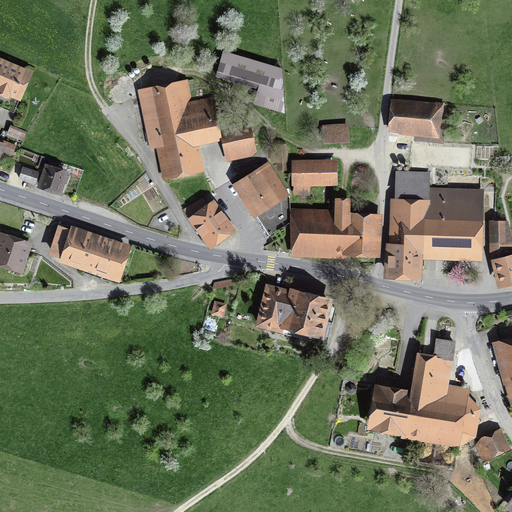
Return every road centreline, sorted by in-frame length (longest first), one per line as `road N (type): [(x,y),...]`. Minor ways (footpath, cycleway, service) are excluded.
road 1 (track): [(375,284),(399,0)]
road 2 (secondary): [(463,302),(227,257)]
road 3 (unclassified): [(0,298),(177,283),(215,274),(227,257)]
road 4 (secondary): [(227,257),(0,189)]
road 5 (track): [(486,511),(445,472),(314,446),(285,421)]
road 6 (track): [(177,511),(245,463),(291,411)]
road 7 (track): [(122,122),(140,79),(159,71),(195,72),(235,94)]
road 8 (unclassified): [(511,430),(463,302)]
road 9 (track): [(94,0),(91,84),(122,122)]
